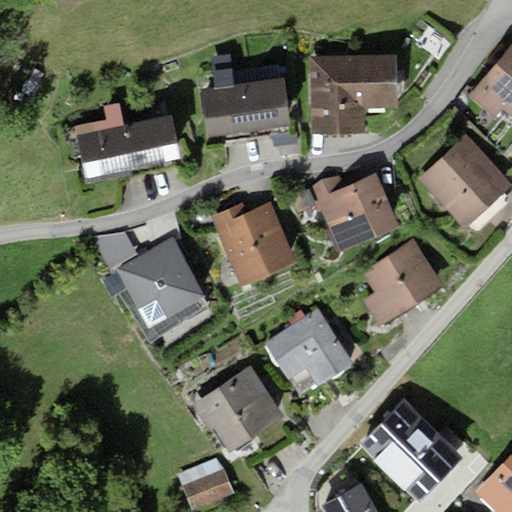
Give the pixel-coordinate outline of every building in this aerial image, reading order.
[(423,94),(460,40),(440,27),(403,80),(423,94)] [(511,43),(468,96),(494,118),(502,109),(511,117),(511,43)] [(396,54),(309,56),(311,134),(365,133),(365,108),(397,107),(396,54)] [(285,77),(201,89),(208,137),(222,134),(223,141),(273,134),(272,127),(292,125),(285,77)] [(171,114),(78,134),(87,179),(181,160),(171,114)] [(297,132),(272,136),(274,147),(299,143),(297,132)] [(467,136),(420,180),(464,227),(467,225),(473,231),(478,231),(509,204),(509,198),(503,192),(511,184),(467,136)] [(346,188),(318,199),(340,254),(401,229),(379,174),(346,188)] [(318,199),(346,188),(340,175),(306,190),(311,202),(318,199)] [(248,213),(215,227),(241,287),(298,262),(272,202),(248,213)] [(215,227),(248,213),(244,203),(211,217),(215,227)] [(110,271),(138,255),(125,232),(92,237),(110,271)] [(174,239),(117,270),(149,328),(205,297),(174,239)] [(414,240),(363,272),(376,293),(363,301),(380,327),(444,287),(414,240)] [(319,309),(265,344),(300,398),(354,363),(319,309)] [(252,365),(192,403),(210,432),(215,428),(229,451),(285,416),(252,365)] [(511,511),(511,454),(475,494),(494,511),(511,511)] [(224,470),(183,487),(192,511),(234,494),(224,470)]
